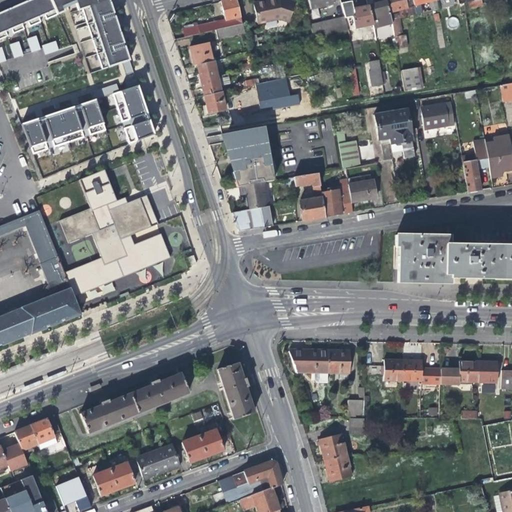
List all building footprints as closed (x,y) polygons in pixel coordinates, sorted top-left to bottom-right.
[(30,0),(18,5),(1,13),(0,12),(0,39),(7,36),(5,32),(4,29),(10,27),(11,29),(13,34),(24,29),(22,25),(21,22),(27,20),(28,22),(30,27),(40,22),(39,18),(37,15),(43,13),(44,15),(46,19),(64,12),(58,0),(30,0)] [(58,0),(64,12),(63,9),(76,4),(78,11),(82,10),(78,0),(58,0)] [(102,70),(129,61),(124,45),(123,45),(101,53),(100,50),(122,43),(123,42),(114,15),(113,16),(92,23),(91,20),(112,13),(113,12),(109,0),(78,0),(82,10),(102,70)] [(217,21),(217,24),(219,30),(242,25),(235,0),(230,0),(220,3),(223,13),(225,19),(217,21)] [(294,4),(283,0),(275,0),(268,2),(253,5),(258,24),(279,19),(288,23),(294,4)] [(308,0),(310,9),(334,3),(333,0),(308,0)] [(373,31),(392,27),(391,21),(387,3),(386,0),(374,0),(375,5),(367,7),(372,26),(373,31)] [(388,0),(392,13),(414,7),(411,0),(388,0)] [(437,11),(434,0),(411,0),(414,7),(414,9),(416,16),(431,12),(437,11)] [(482,6),(481,0),(480,0),(474,2),(468,3),(470,9),(482,6)] [(351,19),(345,20),(348,32),(350,44),(355,42),(354,30),(372,26),(367,7),(359,9),(349,11),(351,19)] [(92,23),(113,16),(112,14),(112,13),(91,20),(92,23)] [(313,40),(348,32),(345,20),(344,18),(310,26),(313,40)] [(399,20),(391,21),(392,27),(394,38),(402,37),(399,20)] [(217,24),(205,27),(206,33),(215,31),(219,30),(217,24)] [(244,33),(242,25),(219,30),(215,31),(217,40),(244,33)] [(188,38),(202,34),(201,28),(200,26),(186,30),(188,38)] [(40,49),(36,36),(27,39),(31,52),(40,49)] [(402,37),(394,38),(396,49),(409,47),(407,36),(402,37)] [(58,50),(55,41),(42,46),(43,48),(45,55),(58,50)] [(23,55),(18,42),(9,45),(14,58),(23,55)] [(101,53),(123,45),(122,44),(122,43),(100,50),(101,53)] [(194,67),(197,66),(212,63),(208,44),(190,48),(192,59),(194,67)] [(9,45),(3,47),(6,59),(13,57),(9,45)] [(199,74),(201,82),(217,78),(224,77),(220,61),(212,63),(197,66),(199,74)] [(383,86),(379,65),(378,62),(368,63),(370,72),(368,73),(372,88),(383,86)] [(242,73),(252,70),(250,64),(240,67),(242,73)] [(358,95),(357,68),(347,69),(349,95),(358,95)] [(402,71),(405,91),(423,88),(419,68),(402,71)] [(155,136),(135,76),(108,85),(119,117),(124,116),(125,122),(121,123),(128,145),(155,136)] [(220,94),(217,78),(201,82),(202,90),(204,97),(220,94)] [(500,94),(511,92),(511,84),(499,87),(500,94)] [(221,94),(220,94),(204,97),(206,106),(208,115),(225,111),(221,94)] [(89,95),(19,119),(28,144),(98,119),(89,95)] [(233,100),(236,120),(244,119),(243,117),(251,116),(251,115),(265,113),(262,95),(233,100)] [(437,106),(435,98),(419,101),(424,131),(437,128),(453,126),(451,113),(449,104),(437,106)] [(377,141),(380,141),(389,139),(389,144),(381,145),(384,161),(392,159),(390,145),(396,144),(401,144),(404,159),(414,158),(410,136),(416,135),(415,129),(409,130),(406,110),(373,115),(377,141)] [(263,128),(229,134),(227,134),(230,152),(234,175),(237,174),(238,180),(234,180),(237,187),(273,181),(263,128)] [(345,169),(348,169),(342,132),(336,133),(342,170),(345,169)] [(483,142),(484,146),(490,181),(497,179),(502,178),(501,176),(511,173),(511,160),(508,137),(493,140),(493,145),(486,146),(486,142),(483,142)] [(461,158),(466,194),(472,193),(480,191),(475,162),(486,160),(484,146),(483,142),(483,140),(472,142),(474,156),(461,158)] [(115,200),(103,169),(78,180),(90,209),(58,222),(67,244),(91,235),(99,253),(103,265),(118,260),(126,257),(119,239),(151,226),(145,211),(142,204),(139,197),(108,210),(106,206),(105,204),(115,200)] [(320,191),(318,183),(317,174),(308,175),(292,178),(293,187),(312,184),(314,192),(318,199),(300,202),(302,222),(313,220),(324,218),(323,213),(320,191)] [(347,180),(348,186),(371,183),(369,177),(347,180)] [(244,196),(247,195),(251,194),(251,200),(253,210),(258,209),(260,209),(272,207),(267,182),(243,187),(244,196)] [(373,182),(371,183),(348,186),(348,190),(351,204),(366,202),(377,200),(373,182)] [(348,186),(320,191),(323,213),(331,211),(339,210),(340,215),(352,213),(352,212),(351,204),(348,190),(348,186)] [(250,211),(233,214),(239,233),(264,229),(275,227),(272,207),(260,209),(258,209),(253,210),(250,211)] [(331,211),(323,213),(324,218),(340,215),(339,210),(331,211)] [(0,236),(25,226),(40,264),(57,258),(38,211),(0,225),(0,236)] [(407,283),(449,284),(449,276),(465,276),(465,279),(471,279),(481,279),(481,276),(511,276),(511,246),(447,245),(447,236),(395,235),(394,244),(397,244),(396,279),(396,283),(407,283)] [(195,265),(192,256),(187,257),(190,266),(195,265)] [(129,266),(126,257),(118,260),(122,269),(129,266)] [(0,345),(29,334),(30,334),(80,314),(57,258),(40,264),(39,265),(51,296),(19,309),(0,316),(0,345)] [(313,373),(326,373),(326,350),(313,350),(288,349),(287,351),(294,372),(313,373)] [(340,350),(326,350),(326,373),(348,373),(349,351),(340,350)] [(45,354),(28,361),(30,364),(47,357),(45,354)] [(383,360),(382,367),(382,375),(382,381),(401,381),(401,360),(393,360),(383,360)] [(401,381),(420,382),(421,369),(421,361),(401,360),(401,381)] [(216,369),(232,419),(253,412),(244,387),(246,386),(245,382),(244,378),(242,379),(237,362),(216,369)] [(458,362),(458,369),(457,382),(476,383),(477,362),(458,362)] [(489,363),(477,362),(476,383),(495,383),(496,363),(489,363)] [(22,363),(5,370),(7,374),(24,367),(22,363)] [(426,369),(421,369),(420,382),(420,386),(438,387),(439,369),(426,369)] [(457,382),(458,369),(453,369),(439,369),(438,387),(457,387),(457,382)] [(63,371),(46,378),(48,382),(65,375),(63,371)] [(511,390),(511,371),(501,371),(500,390),(511,390)] [(149,385),(128,393),(136,413),(187,393),(179,373),(157,382),(156,380),(152,381),(149,382),(149,385)] [(326,383),(326,373),(313,373),(313,383),(326,383)] [(40,380),(23,387),(24,391),(42,384),(40,380)] [(99,386),(87,391),(89,394),(100,390),(99,386)] [(86,433),(136,413),(128,393),(107,401),(106,400),(102,401),(99,403),(99,404),(78,413),(86,433)] [(348,403),(347,416),(350,416),(362,417),(363,404),(357,403),(348,403)] [(35,441),(51,434),(59,431),(53,416),(40,421),(29,425),(35,441)] [(350,432),(363,432),(363,417),(362,417),(350,416),(350,432)] [(20,449),(36,443),(35,441),(29,425),(20,429),(13,432),(17,444),(20,449)] [(180,443),(188,462),(195,459),(214,452),(222,449),(215,430),(180,443)] [(320,449),(323,461),(345,455),(340,433),(318,439),(320,449)] [(51,434),(35,441),(36,443),(39,451),(55,444),(51,434)] [(134,456),(142,478),(151,475),(170,468),(178,465),(170,443),(134,456)] [(9,447),(0,450),(6,465),(8,470),(25,464),(20,449),(17,444),(9,447)] [(351,476),(345,455),(323,461),(326,470),(329,481),(351,476)] [(227,499),(230,503),(239,499),(271,488),(281,484),(278,473),(275,463),(272,461),(218,481),(222,492),(234,488),(236,493),(229,495),(229,498),(227,499)] [(91,475),(98,495),(106,492),(125,485),(133,482),(126,463),(91,475)] [(26,466),(25,464),(8,470),(9,473),(26,466)] [(0,486),(0,490),(4,500),(8,511),(45,511),(42,504),(31,475),(0,486)] [(56,486),(66,511),(78,511),(91,507),(79,476),(56,486)] [(218,481),(200,487),(203,495),(207,494),(209,501),(223,496),(227,499),(229,498),(229,495),(236,493),(234,488),(222,492),(218,481)] [(256,511),(279,511),(276,502),(271,488),(239,499),(243,508),(254,504),(256,511)] [(511,511),(511,489),(498,492),(502,511),(511,511)] [(230,503),(227,499),(223,496),(209,501),(212,509),(230,503)] [(0,511),(8,511),(4,500),(0,501),(0,511)] [(56,511),(52,500),(42,504),(45,511),(56,511)] [(207,511),(212,509),(209,501),(204,503),(207,511)]
